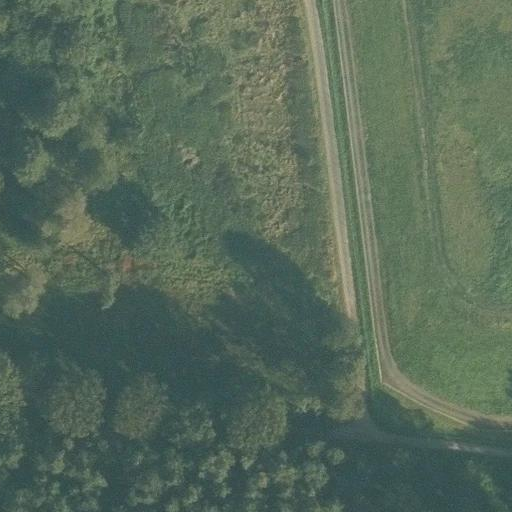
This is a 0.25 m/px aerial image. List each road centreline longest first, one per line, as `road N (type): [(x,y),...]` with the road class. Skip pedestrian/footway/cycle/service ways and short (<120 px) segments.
road 1 (unclassified): [(313,0),(368,435),(511,454)]
road 2 (track): [(0,384),(368,435)]
